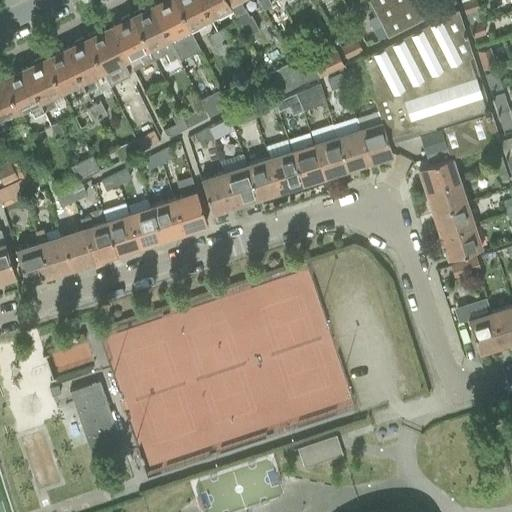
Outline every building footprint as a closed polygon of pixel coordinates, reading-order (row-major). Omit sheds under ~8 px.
[(161,0),(162,1),(153,6),(179,56),(180,58),(199,49),(188,28),(190,28),(175,0),(161,0)] [(175,0),(190,28),(210,17),(201,0),(175,0)] [(201,0),(210,17),(230,7),(229,3),(227,0),(201,0)] [(227,0),(229,3),(230,7),(246,36),(258,29),(250,14),(248,15),(240,0),(227,0)] [(369,0),(388,35),(407,25),(393,0),(369,0)] [(393,0),(407,25),(436,10),(430,0),(393,0)] [(453,0),(430,0),(436,10),(454,1),(453,0)] [(474,0),(465,0),(462,1),(466,15),(478,11),(474,0)] [(141,8),(131,14),(149,48),(154,58),(165,53),(169,61),(179,56),(153,6),(144,10),(141,8)] [(360,57),(380,119),(389,143),(490,110),(458,8),(360,57)] [(121,22),(111,26),(127,60),(132,70),(154,58),(149,48),(131,14),(121,19),(121,22)] [(375,16),(367,20),(373,31),(380,27),(375,16)] [(482,21),(469,25),(473,36),(485,33),(482,21)] [(95,31),(85,36),(102,72),(123,62),(127,60),(111,26),(98,33),(95,31)] [(217,29),(216,30),(223,42),(230,39),(224,26),(217,29)] [(216,30),(208,34),(214,47),(223,42),(216,30)] [(74,44),(65,48),(86,91),(96,87),(91,77),(102,72),(85,36),(75,41),(74,44)] [(355,38),(340,46),(346,58),(361,50),(355,38)] [(489,47),(476,51),(482,70),(495,66),(489,47)] [(54,51),(43,55),(61,92),(70,87),(75,97),(86,91),(65,48),(56,52),(54,51)] [(336,49),(312,61),(319,75),(343,65),(336,49)] [(33,63),(24,67),(45,110),(54,106),(50,97),(61,92),(43,55),(33,60),(33,63)] [(301,83),(290,61),(265,73),(275,94),(301,83)] [(312,61),(294,69),(301,83),(319,75),(312,61)] [(12,70),(2,75),(17,109),(18,111),(28,106),(33,116),(45,110),(24,67),(15,72),(12,70)] [(352,67),(338,74),(342,83),(343,85),(357,79),(352,67)] [(484,74),(490,91),(502,87),(496,69),(484,74)] [(342,83),(338,74),(324,80),(329,91),(343,85),(342,83)] [(2,75),(0,75),(0,133),(8,130),(2,115),(17,109),(2,75)] [(129,75),(122,79),(128,91),(135,88),(129,75)] [(318,82),(295,92),(302,110),(325,102),(318,82)] [(219,88),(198,99),(202,106),(208,117),(228,106),(219,88)] [(295,92),(274,102),(278,111),(288,107),(291,114),(302,110),(295,92)] [(490,97),(496,113),(507,110),(502,93),(490,97)] [(260,99),(247,106),(253,117),(266,111),(260,99)] [(99,101),(92,104),(93,106),(98,117),(106,113),(99,101)] [(92,104),(85,108),(85,109),(91,121),(98,117),(93,106),(92,104)] [(182,117),(188,127),(208,117),(202,106),(182,117)] [(253,117),(247,106),(235,112),(241,123),(253,117)] [(511,122),(507,110),(496,113),(502,130),(511,126),(511,122)] [(180,113),(172,117),(179,132),(188,127),(182,117),(180,113)] [(228,117),(208,127),(213,137),(213,138),(233,128),(228,117)] [(380,119),(357,126),(368,160),(392,153),(389,143),(380,119)] [(57,121),(51,124),(58,138),(64,135),(57,121)] [(58,138),(51,124),(42,128),(49,142),(58,138)] [(207,126),(194,133),(199,144),(213,137),(208,127),(207,126)] [(357,126),(334,134),(346,168),(368,160),(357,126)] [(308,131),(286,138),(301,182),(323,175),(312,141),(308,131)] [(334,134),(312,141),(323,175),(346,168),(334,134)] [(500,141),(505,158),(511,155),(511,143),(510,137),(500,141)] [(269,155),(266,156),(278,190),(301,182),(286,138),(265,145),(269,155)] [(424,151),(428,163),(450,156),(446,144),(424,151)] [(169,145),(155,152),(161,164),(175,157),(169,145)] [(499,151),(488,155),(493,168),(503,165),(499,151)] [(155,152),(143,158),(149,170),(161,164),(155,152)] [(418,167),(425,190),(460,179),(452,155),(450,156),(428,163),(418,167)] [(71,165),(79,180),(98,171),(91,156),(71,165)] [(266,156),(244,163),(256,197),(278,190),(266,156)] [(20,157),(10,162),(17,177),(27,172),(20,157)] [(10,162),(0,166),(0,178),(2,183),(17,177),(10,162)] [(244,163),(221,170),(233,204),(256,197),(244,163)] [(503,165),(493,168),(497,182),(508,178),(503,165)] [(125,167),(112,173),(118,184),(130,178),(125,167)] [(233,204),(221,170),(200,177),(211,211),(233,204)] [(112,173),(100,180),(105,191),(118,184),(112,173)] [(29,174),(16,180),(22,191),(34,185),(29,174)] [(425,190),(433,212),(467,201),(460,179),(425,190)] [(16,180),(3,187),(9,198),(22,191),(16,180)] [(81,184),(68,190),(73,201),(86,195),(81,184)] [(195,189),(173,196),(174,197),(184,230),(206,223),(195,189)] [(68,190),(55,195),(61,207),(73,201),(68,190)] [(173,196),(150,203),(162,238),(184,230),(174,197),(173,196)] [(511,197),(502,200),(506,214),(511,212),(511,197)] [(433,212),(440,235),(474,224),(467,201),(433,212)] [(150,203),(127,211),(138,245),(162,238),(150,203)] [(127,211),(106,218),(117,252),(138,245),(127,211)] [(89,216),(80,219),(82,225),(83,227),(94,260),(117,252),(106,218),(91,223),(89,216)] [(474,224),(440,235),(447,257),(466,251),(481,246),(474,224)] [(82,225),(60,233),(71,267),(94,260),(82,225)] [(0,231),(0,279),(14,275),(8,256),(3,241),(0,231)] [(60,233),(37,240),(49,274),(71,267),(60,233)] [(49,274),(37,240),(14,247),(19,263),(25,282),(49,274)] [(476,257),(463,261),(466,271),(479,267),(476,257)] [(463,261),(450,265),(453,275),(466,271),(463,261)] [(101,327),(143,473),(293,431),(280,429),(317,419),(321,384),(327,382),(340,384),(314,294),(296,292),(294,285),(314,280),(280,276),(270,278),(265,278),(101,324),(101,327)] [(511,304),(491,311),(502,343),(511,340),(511,304)] [(502,343),(491,311),(467,319),(478,351),(502,343)] [(85,339),(45,350),(50,369),(90,359),(85,339)] [(69,390),(73,401),(91,456),(121,446),(99,380),(69,390)] [(57,385),(48,388),(51,396),(59,393),(57,385)] [(335,431),(296,445),(303,465),(342,451),(338,439),(335,431)]
